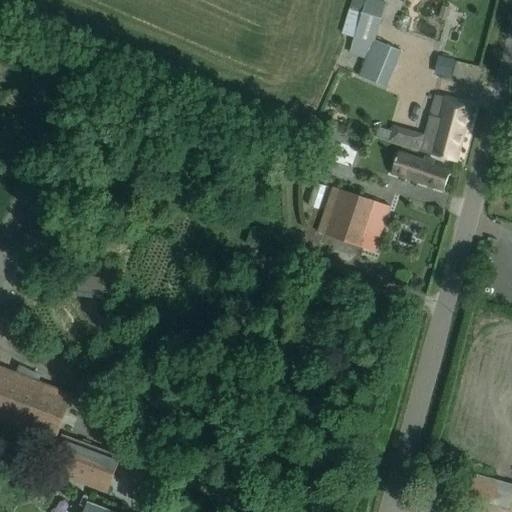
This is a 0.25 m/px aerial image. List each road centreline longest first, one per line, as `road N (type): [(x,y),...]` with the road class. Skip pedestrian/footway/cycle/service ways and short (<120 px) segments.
road 1 (unclassified): [(444,311),(314,243),(298,216),(279,136),(255,105),(6,0)]
road 2 (unclassified): [(444,311),(511,56)]
road 3 (unclassified): [(389,511),(444,311)]
